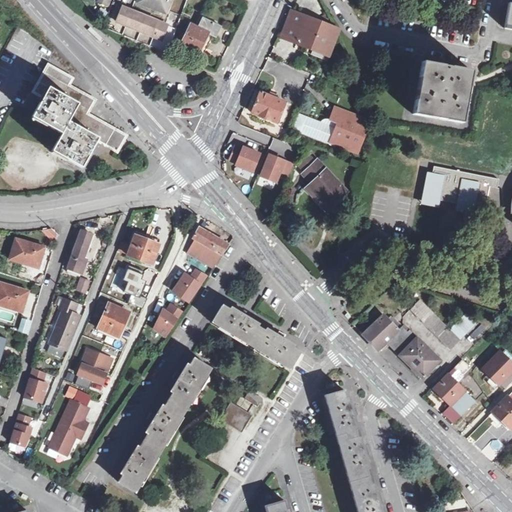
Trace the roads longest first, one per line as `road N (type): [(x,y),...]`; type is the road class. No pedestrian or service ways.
road 1 (residential): [(96,471),(249,239)]
road 2 (residential): [(71,204),(2,440)]
road 3 (tertiary): [(65,29),(186,165)]
road 4 (tertiary): [(511,511),(389,389)]
road 5 (residential): [(377,252),(511,292)]
road 6 (residential): [(389,389),(370,420),(397,511)]
